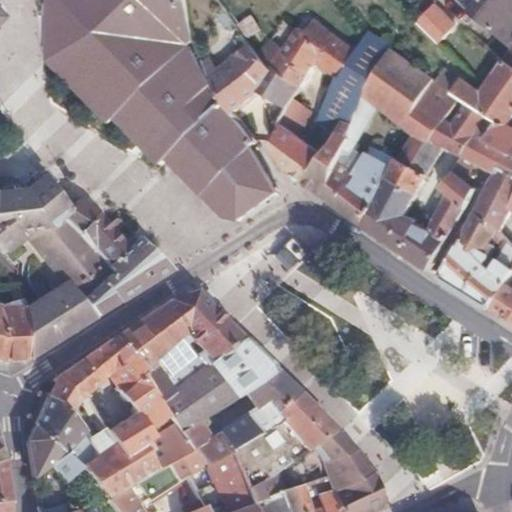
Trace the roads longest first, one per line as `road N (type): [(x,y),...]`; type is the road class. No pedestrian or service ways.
road 1 (residential): [(511,346),(308,217),(286,217),(202,269)]
road 2 (residential): [(18,88),(202,269)]
road 3 (residential): [(202,269),(4,391)]
road 4 (residential): [(20,511),(4,391)]
